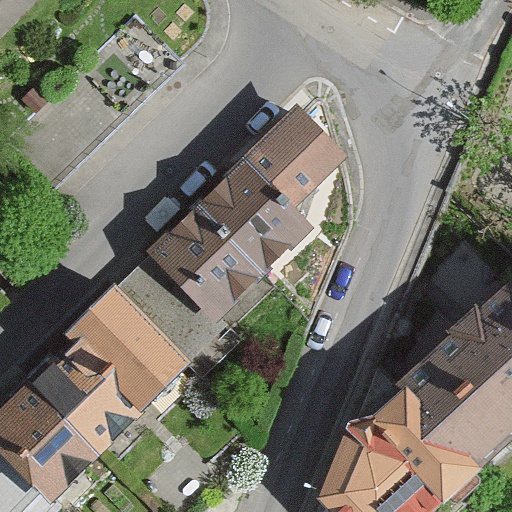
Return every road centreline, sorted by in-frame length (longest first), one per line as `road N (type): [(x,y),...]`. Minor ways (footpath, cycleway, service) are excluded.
road 1 (unclassified): [(0,343),(86,260),(309,7)]
road 2 (residential): [(418,99),(400,203),(269,511)]
road 3 (unclassified): [(309,7),(418,99)]
road 4 (residential): [(494,0),(418,99)]
